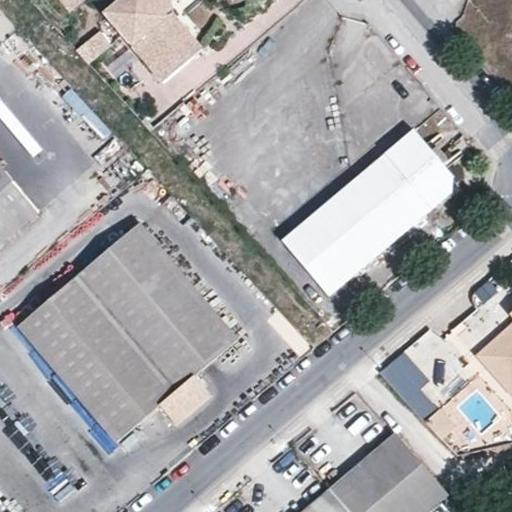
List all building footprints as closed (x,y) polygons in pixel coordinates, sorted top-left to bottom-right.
[(119,0),(104,12),(162,83),(203,50),(165,3),(168,0),(119,0)] [(100,28),(76,47),(87,62),(112,43),(100,28)] [(452,178),(411,131),(287,239),(333,294),(451,194),(452,178)] [(0,246),(39,213),(0,170),(0,246)] [(236,340),(222,324),(146,234),(115,261),(26,336),(78,398),(115,442),(156,408),(174,431),(212,399),(193,377),(236,340)] [(511,309),(507,313),(507,325),(475,355),(510,394),(511,392),(511,309)] [(440,410),(427,420),(443,438),(455,427),(440,410)] [(434,511),(457,493),(399,436),(311,511),(434,511)]
